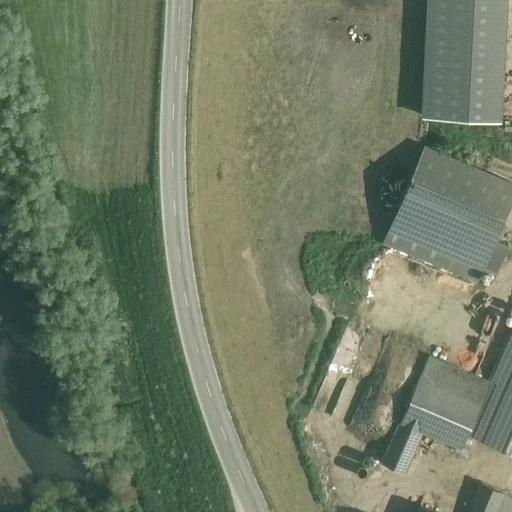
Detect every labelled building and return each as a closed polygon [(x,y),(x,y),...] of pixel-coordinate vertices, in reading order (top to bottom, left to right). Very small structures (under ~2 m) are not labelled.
[(430,0),(424,114),(498,118),(504,0),(430,0)] [(511,185),(424,149),(391,230),(484,268),(511,200),(511,185)] [(511,323),(488,382),(465,434),(511,453),(511,323)] [(340,335),(317,407),(336,414),(361,333),(351,330),(349,338),(340,335)] [(392,441),(383,464),(405,473),(424,430),(461,445),(465,434),(488,382),(429,357),(392,441)] [(469,511),(511,511),(511,510),(511,497),(482,485),(469,511)]
